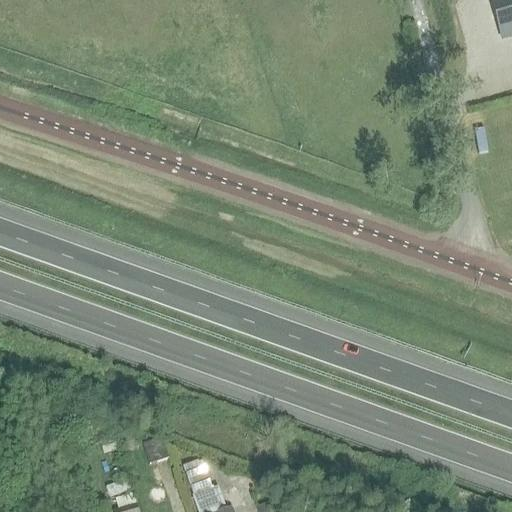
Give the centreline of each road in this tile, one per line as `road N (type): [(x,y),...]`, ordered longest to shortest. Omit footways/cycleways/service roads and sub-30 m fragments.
road 1 (motorway): [(0,289),(511,472)]
road 2 (unclassified): [(511,285),(0,103)]
road 3 (motorway): [(511,417),(0,235)]
